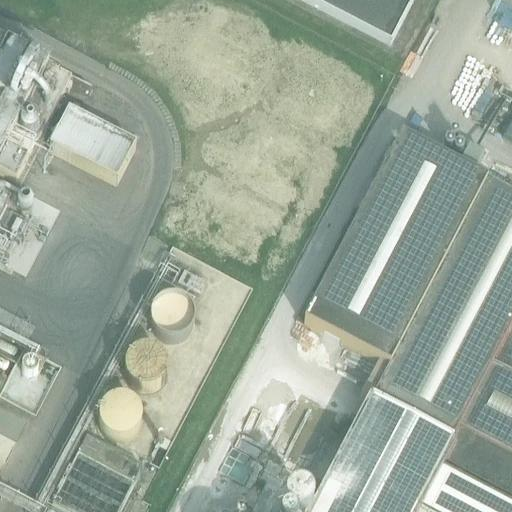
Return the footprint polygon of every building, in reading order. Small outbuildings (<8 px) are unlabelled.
[(298,0),(390,47),(413,0),(298,0)] [(0,180),(16,188),(71,82),(47,70),(0,45),(0,180)] [(135,153),(68,119),(50,155),(116,189),(135,153)] [(511,511),(511,199),(398,140),(388,160),(390,161),(362,215),(354,211),(295,323),(388,372),(371,404),(369,403),(357,426),(357,425),(347,445),(325,433),(335,414),(301,396),(256,481),(266,487),(252,511),(511,511)] [(81,200),(77,209),(96,218),(100,209),(81,200)] [(95,268),(94,246),(86,246),(86,268),(95,268)] [(165,383),(166,375),(165,367),(162,362),(160,359),(156,356),(152,354),(148,353),(144,353),(137,354),(134,355),(129,359),(125,363),(123,367),(122,375),(123,383),(126,387),(128,391),(132,394),(136,395),(141,397),(146,397),(154,395),(160,391),(163,387),(165,383)] [(141,432),(143,424),(141,415),(139,412),(136,407),(132,404),(129,403),(121,401),(117,401),(111,403),(104,407),(99,414),(98,418),(97,423),(98,431),(101,436),(103,439),(107,442),(110,444),(115,446),(120,446),(125,446),(129,445),(133,442),(136,439),(139,436),(141,432)] [(86,439),(50,511),(124,511),(146,467),(86,439)]
